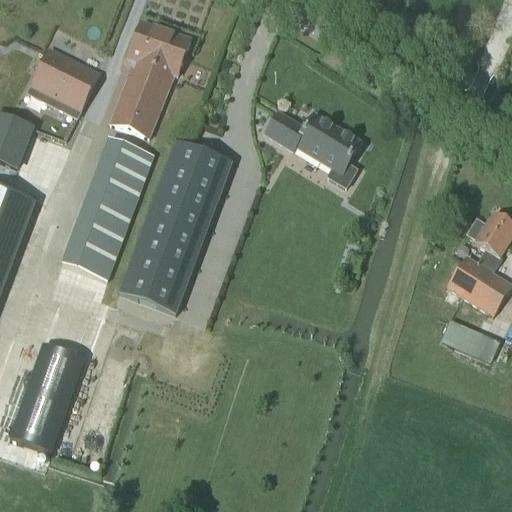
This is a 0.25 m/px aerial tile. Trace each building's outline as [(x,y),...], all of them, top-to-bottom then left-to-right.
[(109,129),(149,143),(174,80),(177,81),(190,45),(141,28),(133,49),(133,50),(129,48),(124,63),(128,64),(133,70),(109,129)] [(28,99),(76,124),(99,79),(51,55),(28,99)] [(0,169),(14,175),(31,132),(0,120),(0,169)] [(306,134),(299,129),(297,132),(278,120),(273,127),(270,132),(270,133),(266,140),(293,156),(296,152),(333,174),(328,183),(345,193),(345,194),(346,194),(357,175),(348,170),(350,167),(353,162),(360,149),(354,145),(355,143),(346,137),(344,140),(313,121),(306,134)] [(153,162),(108,145),(62,269),(107,286),(153,162)] [(232,169),(175,148),(119,299),(175,319),(232,169)] [(0,196),(0,293),(32,208),(0,196)] [(511,243),(511,232),(493,220),(486,230),(476,224),(466,240),(476,247),(475,249),(486,255),(477,269),(466,262),(447,293),(493,321),(511,291),(511,290),(493,279),(501,265),(500,264),(511,243)] [(451,325),(444,342),(494,361),(500,346),(451,325)]
